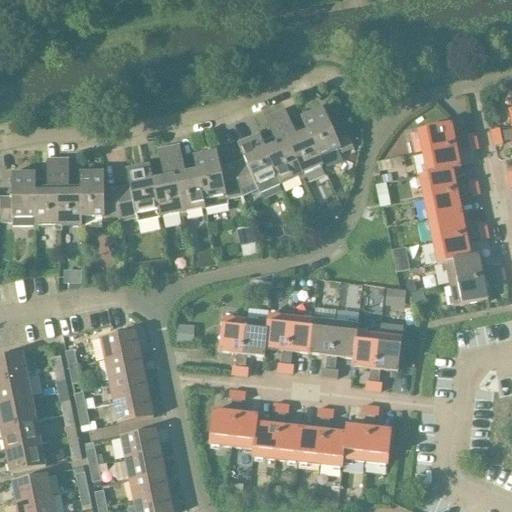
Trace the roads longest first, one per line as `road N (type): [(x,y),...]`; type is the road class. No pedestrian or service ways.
road 1 (residential): [(0,142),(167,124),(315,72),(343,81),(379,131)]
road 2 (residential): [(379,131),(360,194),(316,251),(153,294)]
road 3 (residential): [(208,511),(194,483),(153,294)]
road 4 (residential): [(262,387),(460,410)]
road 5 (residential): [(153,294),(0,315)]
road 6 (residential): [(511,78),(401,107),(379,131)]
